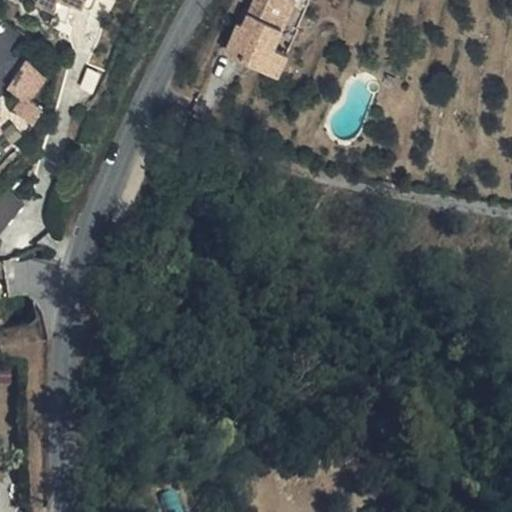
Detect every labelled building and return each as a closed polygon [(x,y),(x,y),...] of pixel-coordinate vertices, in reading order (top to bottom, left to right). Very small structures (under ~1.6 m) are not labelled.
[(296,0),(257,0),(254,6),(248,21),(243,19),(230,48),(280,71),(290,48),(277,42),(296,0)] [(254,6),(250,4),(243,19),(248,21),(254,6)] [(10,83),(25,93),(16,106),(36,121),(48,104),(36,95),(54,71),(31,54),(10,83)] [(398,76),(390,73),(386,80),(394,84),(398,76)] [(11,188),(0,200),(0,233),(28,204),(11,188)]
